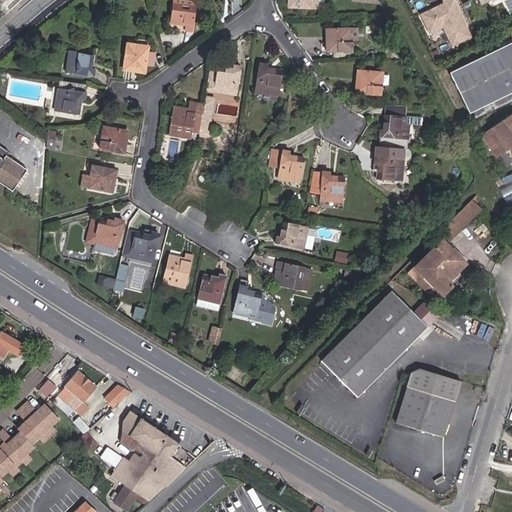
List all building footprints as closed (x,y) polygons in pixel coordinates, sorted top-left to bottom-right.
[(192,31),(196,2),(182,0),(174,0),(170,23),(186,25),(185,31),(192,31)] [(323,1),(323,0),(293,0),(293,2),(290,2),(290,7),(319,9),(319,1),(323,1)] [(471,37),(452,0),(446,0),(443,2),(444,4),(421,15),(429,32),(440,27),(446,28),(454,45),(471,37)] [(352,51),(352,40),(357,40),(357,28),(325,29),(325,36),(328,36),(328,40),(326,40),(326,52),(334,52),(348,51),(352,51)] [(469,114),(511,92),(511,42),(449,73),(469,114)] [(148,51),(149,46),(126,43),(122,71),(130,72),(131,68),(131,66),(138,66),(138,69),(146,71),(146,66),(148,51)] [(88,68),(90,61),(92,62),(94,54),(73,50),(72,58),(68,57),(65,73),(93,77),(95,69),(88,68)] [(154,67),(156,52),(148,51),(146,66),(154,67)] [(279,91),(282,70),(274,69),(274,72),(267,71),(267,68),(268,65),(260,63),(255,91),(271,94),(271,90),(279,91)] [(237,95),(241,67),(233,66),(232,72),(225,71),(225,68),(210,65),(206,90),(237,95)] [(380,85),(381,73),(360,71),(360,77),(362,77),(362,84),(359,84),(356,84),(355,93),(381,96),(382,86),(380,85)] [(84,101),(87,85),(59,81),(55,104),(59,105),(58,112),(79,115),(80,107),(77,107),(78,100),(81,100),(84,101)] [(210,121),(213,98),(205,97),(204,105),(201,120),(210,121)] [(201,120),(204,105),(189,102),(188,109),(173,106),(170,128),(172,129),(171,135),(191,139),(192,132),(199,133),(201,120)] [(238,115),(239,106),(217,104),(217,114),(238,115)] [(384,105),(384,116),(402,116),(403,105),(384,105)] [(511,113),(481,135),(496,157),(507,150),(511,157),(511,113)] [(378,131),(377,147),(402,149),(406,149),(406,123),(418,124),(419,116),(406,116),(402,116),(384,116),(382,116),(382,122),(387,122),(386,131),(378,131)] [(207,137),(210,121),(201,120),(199,133),(199,136),(207,137)] [(124,153),(126,144),(123,143),(121,143),(122,136),(125,136),(126,131),(105,127),(103,139),(101,139),(99,149),(124,153)] [(55,140),(56,130),(48,130),(47,139),(55,140)] [(54,149),(55,140),(47,139),(46,149),(54,149)] [(27,170),(6,155),(8,152),(0,145),(0,182),(12,191),(27,170)] [(396,182),(396,174),(401,174),(402,149),(377,147),(374,147),(373,164),(380,165),(379,174),(376,174),(375,180),(396,182)] [(279,168),(282,151),(271,149),(268,167),(279,168)] [(301,179),(304,158),(296,156),(296,159),(289,158),(290,155),(290,152),(282,151),(279,168),(277,178),(293,181),(293,177),(301,179)] [(110,184),(111,178),(114,178),(115,179),(117,170),(101,167),(102,163),(92,161),(91,164),(89,175),(95,176),(92,188),(111,192),(113,184),(110,184)] [(320,195),(322,172),(313,171),(309,193),(320,195)] [(343,198),(345,177),(337,176),(336,179),(329,179),(330,176),(330,172),(322,172),(320,195),(320,200),(335,201),(336,197),(343,198)] [(92,188),(95,176),(89,175),(82,174),(80,186),(92,188)] [(412,219),(423,208),(412,198),(402,211),(412,219)] [(458,231),(481,208),(472,199),(449,223),(458,231)] [(317,216),(319,209),(308,207),(307,214),(317,216)] [(417,225),(429,212),(424,207),(423,208),(412,219),(412,220),(417,225)] [(94,239),(99,218),(91,216),(86,239),(85,243),(94,245),(100,246),(102,240),(94,239)] [(117,249),(124,220),(114,218),(114,219),(108,218),(107,220),(99,218),(94,239),(102,240),(100,246),(94,245),(93,249),(94,251),(113,255),(115,254),(116,248),(117,249)] [(303,250),(306,235),(301,234),(303,227),(282,222),(281,228),(284,229),(282,236),(279,235),(277,235),(275,244),(303,250)] [(446,243),(458,231),(449,223),(439,233),(444,239),(443,240),(446,243)] [(315,237),(317,230),(307,228),(306,235),(315,237)] [(153,263),(160,233),(142,229),(140,239),(125,235),(120,255),(153,263)] [(449,281),(466,263),(446,243),(443,240),(409,274),(433,298),(439,291),(447,299),(457,289),(452,284),(449,281)] [(346,264),(349,253),(336,251),(334,262),(346,264)] [(185,287),(193,255),(186,254),(185,259),(170,256),(165,274),(182,278),(181,284),(180,286),(185,287)] [(307,291),(312,269),(277,262),(275,269),(280,270),(277,285),(307,291)] [(125,290),(129,264),(120,263),(117,278),(99,274),(97,285),(125,290)] [(452,284),(470,267),(466,263),(449,281),(452,284)] [(357,279),(359,271),(346,269),(344,277),(357,279)] [(218,311),(227,276),(218,274),(217,276),(216,279),(209,277),(210,275),(204,273),(196,306),(218,311)] [(181,284),(182,278),(165,274),(164,280),(181,284)] [(262,300),(255,297),(255,295),(255,294),(248,292),(249,290),(250,282),(241,280),(233,318),(252,322),(273,327),(277,308),(263,295),(262,300)] [(357,397),(428,327),(413,312),(392,291),(321,361),(357,397)] [(439,316),(424,302),(413,312),(428,327),(439,316)] [(218,344),(221,330),(212,327),(208,341),(218,344)] [(24,345),(1,332),(0,334),(0,354),(3,356),(7,348),(19,355),(24,345)] [(444,438),(461,381),(420,369),(411,373),(395,423),(444,438)] [(0,384),(6,389),(15,380),(5,371),(0,376),(0,384)] [(75,411),(95,387),(78,372),(57,396),(75,411)] [(113,408),(131,392),(118,384),(104,398),(113,408)] [(280,405),(287,398),(283,393),(275,401),(280,405)] [(37,411),(27,400),(21,406),(31,416),(37,411)] [(52,425),(59,419),(45,404),(37,411),(31,416),(45,431),(52,425)] [(25,422),(31,416),(21,406),(16,411),(25,422)] [(164,488),(186,468),(171,457),(179,444),(130,411),(123,422),(120,442),(133,451),(135,449),(143,455),(142,456),(135,451),(134,452),(127,463),(121,459),(109,477),(123,487),(112,503),(124,511),(133,499),(142,505),(163,487),(164,488)] [(45,431),(31,416),(25,422),(18,429),(20,432),(31,444),(38,437),(45,431)] [(51,437),(57,431),(52,425),(45,431),(51,437)] [(13,439),(3,428),(0,430),(0,437),(4,443),(6,445),(13,439)] [(43,444),(51,437),(45,431),(38,437),(43,444)] [(31,444),(20,432),(13,439),(6,445),(20,459),(27,453),(34,447),(31,444)] [(97,445),(86,432),(80,438),(90,451),(97,445)] [(16,466),(22,461),(20,459),(6,445),(4,443),(0,446),(0,448),(1,449),(0,450),(0,476),(1,477),(7,471),(14,464),(16,466)] [(33,459),(27,453),(20,459),(22,461),(26,466),(33,459)] [(12,476),(19,470),(16,466),(14,464),(7,471),(12,476)] [(95,511),(85,502),(74,511),(95,511)]
